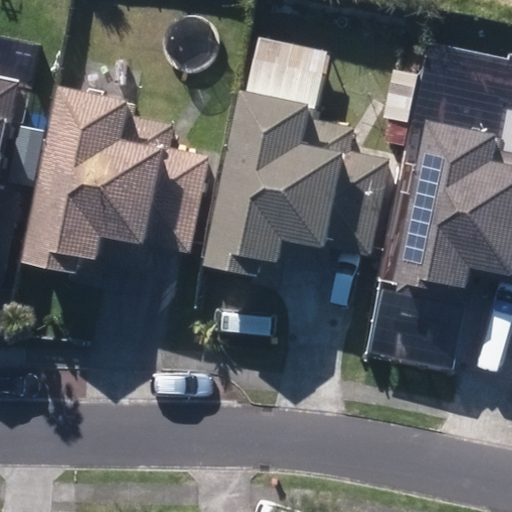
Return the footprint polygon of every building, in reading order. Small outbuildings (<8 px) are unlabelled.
[(0,157),(5,129),(11,131),(20,89),(0,85),(0,157)] [(77,287),(98,292),(103,270),(146,279),(152,253),(191,261),(212,165),(171,157),(177,132),(128,122),(131,110),(103,104),(107,89),(86,86),(83,101),(61,96),(23,271),(78,283),(77,287)] [(204,276),(275,290),(279,271),(322,281),(328,250),(371,258),(390,165),(349,156),(352,139),(306,130),(310,116),(240,102),(204,276)] [(383,154),(404,157),(408,133),(387,129),(383,154)] [(398,300),(468,314),(475,283),(511,290),(511,163),(493,160),(496,146),(426,132),(393,290),(400,291),(398,300)]
